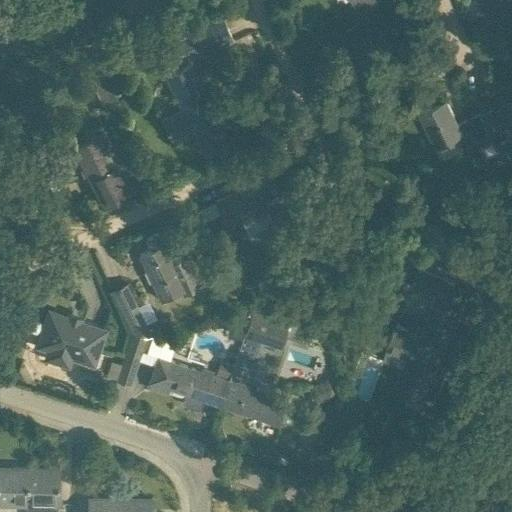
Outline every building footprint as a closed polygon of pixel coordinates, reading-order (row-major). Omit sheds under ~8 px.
[(70,13),(69,11),(63,0),(48,0),(58,19),(70,13)] [(354,0),(360,12),(378,3),(376,0),(354,0)] [(511,0),(492,0),(509,36),(511,34),(511,0)] [(86,22),(78,4),(69,8),(77,26),(86,22)] [(0,48),(28,35),(22,23),(13,5),(0,11),(0,48)] [(223,15),(194,29),(205,53),(234,39),(223,15)] [(103,73),(104,73),(103,72),(98,61),(97,61),(87,40),(82,30),(70,36),(91,78),(105,105),(116,99),(103,73)] [(98,61),(103,72),(104,73),(118,66),(121,64),(105,31),(87,40),(97,61),(98,61)] [(172,139),(193,129),(204,152),(231,139),(220,117),(217,118),(190,62),(166,74),(182,107),(162,117),(172,139)] [(106,74),(115,92),(128,86),(118,67),(106,74)] [(469,146),(481,140),(469,116),(458,122),(447,98),(420,111),(437,146),(462,134),(469,146)] [(481,140),(491,135),(494,140),(511,131),(511,98),(482,113),(480,111),(469,116),(481,140)] [(129,191),(124,182),(100,133),(74,146),(103,203),(129,191)] [(332,159),(320,165),(325,173),(336,168),(332,159)] [(215,199),(220,211),(233,205),(240,219),(283,198),(272,175),(238,192),(237,189),(215,199)] [(161,298),(180,289),(182,293),(201,284),(187,253),(172,260),(158,230),(147,236),(152,247),(140,252),(161,298)] [(423,254),(461,270),(469,249),(431,234),(423,254)] [(452,290),(456,280),(420,266),(412,285),(436,294),(422,331),(446,341),(464,295),(452,290)] [(239,298),(246,276),(226,270),(219,292),(239,298)] [(127,280),(112,287),(133,331),(152,334),(127,280)] [(48,306),(36,342),(35,345),(46,349),(43,357),(69,366),(72,357),(95,365),(108,325),(82,317),(83,314),(68,309),(67,312),(48,306)] [(236,333),(243,334),(252,308),(249,307),(228,311),(227,323),(236,333)] [(228,378),(220,403),(279,422),(287,397),(272,392),(276,380),(251,371),(262,339),(280,345),(288,320),(252,308),(243,334),(228,378)] [(421,333),(396,323),(387,348),(411,357),(399,390),(410,395),(412,391),(435,400),(444,377),(433,373),(446,341),(422,331),(421,333)] [(153,336),(152,334),(133,331),(124,356),(139,360),(139,358),(155,363),(158,354),(148,351),(153,336)] [(158,354),(155,363),(148,385),(149,386),(168,392),(170,386),(186,392),(184,399),(186,403),(197,406),(200,405),(203,397),(220,403),(228,378),(158,354)] [(220,358),(216,370),(228,374),(232,362),(220,358)] [(117,377),(122,363),(110,359),(105,373),(117,377)] [(335,391),(326,376),(308,386),(317,401),(335,391)] [(326,400),(317,429),(332,434),(341,405),(326,400)] [(342,442),(354,446),(364,418),(356,415),(352,414),(342,442)] [(0,465),(0,501),(27,502),(28,466),(0,465)] [(28,466),(27,502),(58,502),(59,467),(28,466)] [(89,496),(89,506),(88,511),(120,511),(121,496),(89,496)] [(121,496),(120,511),(151,511),(152,497),(121,496)]
